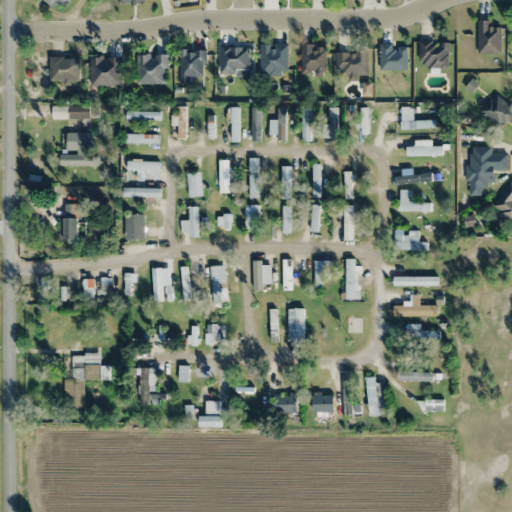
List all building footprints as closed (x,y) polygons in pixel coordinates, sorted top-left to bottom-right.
[(46,0),(63,10),(68,0),(46,0)] [(478,54),(500,54),(500,27),(491,27),(491,20),(478,20),(478,54)] [(448,68),(448,42),(418,42),(418,68),(448,68)] [(286,74),(286,44),(259,44),(259,74),(286,74)] [(325,74),(325,44),(300,44),(300,74),(325,74)] [(407,45),(379,45),(379,70),(407,70),(407,45)] [(248,76),(248,46),(219,46),(219,76),(248,76)] [(354,53),(335,53),(335,75),(367,75),(367,46),(354,46),(354,53)] [(205,49),(179,49),(179,83),(189,83),(189,76),(205,76),(205,49)] [(136,54),(136,83),(166,83),(166,54),(136,54)] [(49,81),(78,81),(78,57),(49,57),(49,81)] [(121,57),(90,57),(90,86),(121,86),(121,57)] [(511,108),(495,94),(480,111),(500,129),(506,121),(511,125),(511,108)] [(231,141),(239,141),(239,107),(231,107),(231,141)] [(337,107),(326,107),(326,138),(337,138),(337,107)] [(276,140),(285,140),(285,108),(276,108),(276,140)] [(302,140),(311,140),(311,108),(302,108),(302,140)] [(206,139),(215,139),(215,112),(206,112),(206,139)] [(434,120),(411,120),(411,114),(400,114),(400,129),(434,129),(434,120)] [(66,133),(66,154),(60,154),(60,165),(96,165),(96,133),(66,133)] [(124,144),(158,144),(158,134),(124,134),(124,144)] [(431,146),(396,146),(396,156),(431,156),(431,146)] [(508,171),(508,154),(492,154),(492,147),(468,147),(468,195),(484,195),(484,183),(493,183),(493,171),(508,171)] [(258,198),(258,158),(248,158),(248,198),(258,198)] [(219,160),(219,193),(228,193),(228,160),(219,160)] [(159,162),(123,161),(123,169),(149,170),(149,177),(159,177),(159,162)] [(311,165),(311,197),(319,197),(319,165),(311,165)] [(289,166),(280,166),(280,199),(289,199),(289,166)] [(343,172),(343,199),(351,199),(351,172),(343,172)] [(185,174),(188,197),(196,196),(193,173),(185,174)] [(511,182),(510,182),(492,209),(511,222),(511,182)] [(160,188),(122,188),(122,197),(160,197),(160,188)] [(410,203),(410,190),(399,190),(399,211),(429,211),(429,203),(410,203)] [(352,232),(352,204),(344,204),(344,232),(352,232)] [(259,230),(259,205),(249,205),(249,214),(245,214),(245,230),(259,230)] [(290,233),(290,205),(281,205),(281,233),(290,233)] [(318,232),(318,205),(310,205),(310,232),(318,232)] [(189,237),(198,237),(198,206),(189,206),(189,237)] [(124,239),(143,239),(143,214),(124,214),(124,239)] [(85,238),(85,219),(63,219),(63,238),(85,238)] [(426,250),(426,242),(417,241),(417,231),(408,230),(408,235),(394,234),(393,249),(426,250)] [(282,291),(291,291),(291,259),(282,259),(282,291)] [(355,259),(346,259),(346,299),(355,299),(355,259)] [(261,260),(253,260),(253,295),(261,295),(261,260)] [(329,260),(314,260),(315,281),(329,281),(329,260)] [(220,301),(220,282),(224,282),(224,266),(210,266),(211,302),(220,301)] [(392,285),(439,285),(439,276),(392,276),(392,285)] [(392,315),(437,315),(437,306),(392,306),(392,315)] [(294,344),(303,344),(303,308),(294,308),(294,344)] [(187,366),(178,366),(178,382),(187,382),(187,366)] [(154,368),(139,368),(139,403),(150,403),(150,391),(154,391),(154,368)] [(350,415),(350,372),(342,372),(342,415),(350,415)] [(432,372),(397,372),(397,381),(432,381),(432,372)] [(384,415),(384,382),(375,382),(375,377),(366,377),(366,415),(384,415)] [(333,412),(333,394),(312,394),(312,412),(333,412)] [(297,395),(274,395),(274,413),(297,413),(297,395)] [(400,408),(444,408),(444,399),(400,399),(400,408)] [(198,426),(218,426),(218,416),(198,416),(198,426)]
